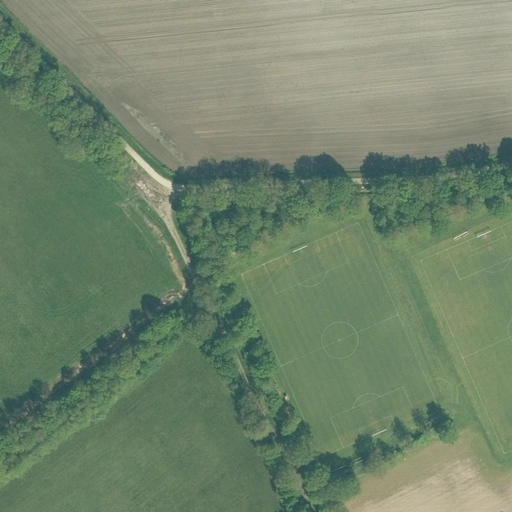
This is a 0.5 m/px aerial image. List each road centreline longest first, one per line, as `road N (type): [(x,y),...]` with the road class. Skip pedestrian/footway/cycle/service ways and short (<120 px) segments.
road 1 (track): [(310,511),(167,218),(175,188)]
road 2 (track): [(511,166),(405,184),(175,188)]
road 3 (track): [(175,188),(4,24)]
